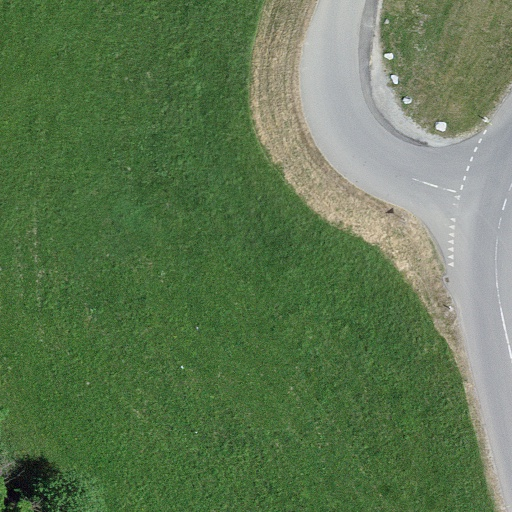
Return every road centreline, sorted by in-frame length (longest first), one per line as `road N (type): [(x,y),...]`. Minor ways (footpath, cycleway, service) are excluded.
road 1 (unclassified): [(505,206),(409,176),(357,136),(332,88),(328,61),(341,0)]
road 2 (tertiary): [(505,206),(496,249),(511,347)]
